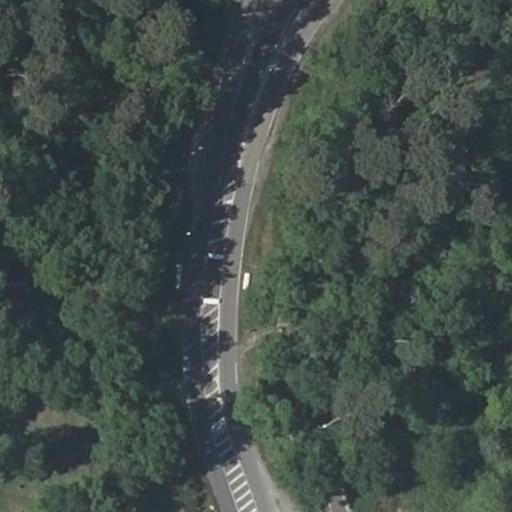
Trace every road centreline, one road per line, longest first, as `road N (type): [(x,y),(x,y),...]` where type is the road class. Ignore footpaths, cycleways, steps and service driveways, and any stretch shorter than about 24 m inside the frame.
road 1 (tertiary): [(221,186),(205,289),(206,402),(247,511)]
road 2 (tertiary): [(235,119),(337,0)]
road 3 (tertiary): [(294,0),(235,119)]
road 4 (tertiary): [(254,0),(235,119)]
